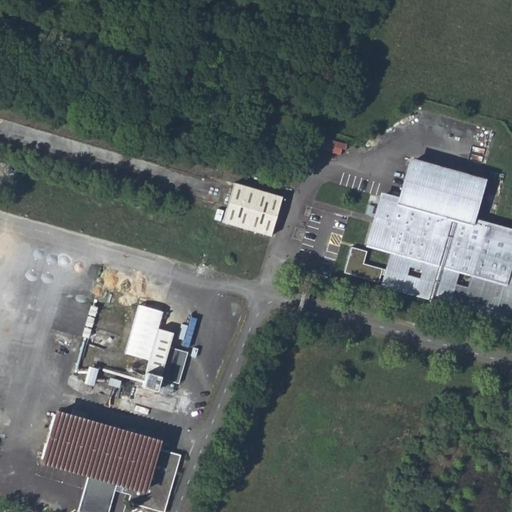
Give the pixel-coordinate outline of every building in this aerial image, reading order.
[(318,136),(316,148),(344,153),(346,141),(318,136)] [(479,187),(405,166),(395,205),(377,200),(372,220),(376,221),(373,228),(370,227),(366,243),(392,250),(387,269),(381,268),(381,267),(362,262),(366,250),(350,245),(343,271),(378,281),(380,273),(386,274),(383,283),(427,295),(428,292),(436,295),(435,297),(511,318),(511,316),(511,253),(510,253),(511,246),(511,231),(470,221),(479,187)] [(281,197),(231,182),(219,220),(269,236),(281,197)] [(428,292),(427,295),(425,303),(432,305),(435,297),(436,295),(428,292)] [(123,354),(145,361),(155,328),(160,312),(137,306),(123,354)] [(145,361),(143,370),(156,375),(156,376),(173,382),(183,352),(165,347),(170,332),(155,328),(145,361)] [(94,383),(98,367),(89,365),(85,381),(94,383)] [(152,388),(156,376),(156,375),(143,370),(137,384),(152,388)] [(158,440),(50,410),(38,455),(86,468),(75,508),(86,511),(104,511),(111,488),(128,492),(125,500),(164,511),(182,453),(157,446),(158,440)]
